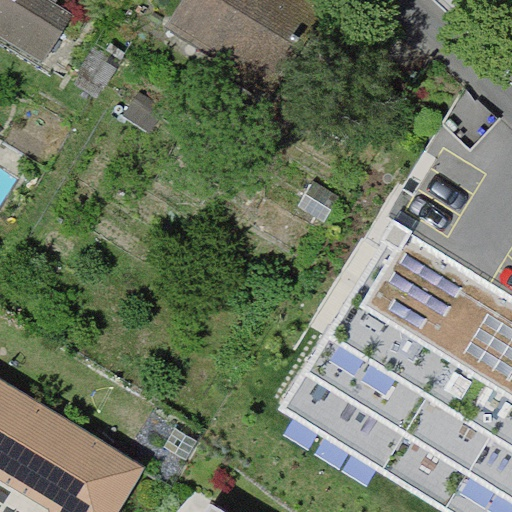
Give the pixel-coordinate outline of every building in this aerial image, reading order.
[(0,0),(0,33),(44,60),(72,15),(47,0),(0,0)] [(307,0),(181,0),(166,24),(274,91),(325,11),(307,0)] [(167,110),(140,91),(124,115),(151,133),(167,110)] [(340,196),(313,180),(298,206),(324,222),(340,196)] [(453,511),(511,511),(511,295),(464,266),(395,223),(281,407),(453,511)] [(0,367),(0,511),(108,511),(143,458),(0,367)] [(231,511),(216,503),(210,511),(231,511)]
